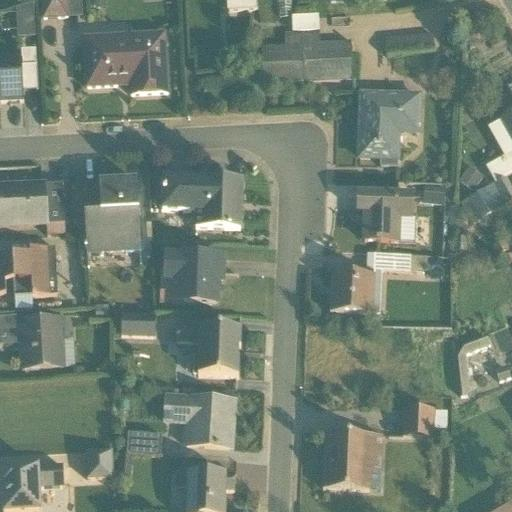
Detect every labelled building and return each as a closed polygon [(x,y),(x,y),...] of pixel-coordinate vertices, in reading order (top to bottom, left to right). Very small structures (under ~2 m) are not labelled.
[(79,0),(39,0),(41,23),(81,21),(79,0)] [(256,13),(255,0),(224,0),(226,14),(256,13)] [(289,3),(279,3),(280,22),(290,21),(289,3)] [(35,8),(17,8),(18,39),(35,39),(35,8)] [(353,83),(351,47),(319,49),(317,20),(312,20),(312,12),(294,14),(293,14),(294,22),(291,22),(292,36),(283,36),(284,50),(259,52),(262,89),(349,83),(353,83)] [(431,37),(384,42),(386,60),(433,55),(431,37)] [(165,38),(85,41),(86,90),(128,89),(129,102),(168,101),(165,38)] [(0,109),(22,108),(20,70),(35,69),(34,54),(20,55),(20,59),(0,60),(0,109)] [(419,140),(420,102),(360,101),(359,164),(379,164),(379,172),(399,172),(400,140),(419,140)] [(511,117),(486,132),(502,160),(484,170),(494,188),(505,181),(511,177),(511,117)] [(460,207),(471,227),(511,204),(511,190),(511,191),(505,181),(494,188),(460,207)] [(241,187),(163,185),(162,219),(193,220),(193,234),(240,235),(241,187)] [(140,258),(135,187),(101,190),(103,219),(83,220),(85,261),(140,258)] [(0,191),(0,230),(64,228),(62,189),(0,191)] [(443,192),(422,192),(422,203),(442,203),(443,192)] [(412,200),(357,199),(357,217),(363,217),(363,247),(399,248),(400,226),(412,226),(412,200)] [(29,259),(0,260),(0,298),(4,298),(3,287),(12,286),(13,302),(57,300),(54,253),(28,254),(29,259)] [(219,262),(163,260),(163,284),(159,284),(158,309),(217,311),(219,262)] [(372,281),(330,279),(328,318),(380,321),(382,276),(422,278),(423,263),(366,260),(365,275),(373,275),(372,281)] [(155,320),(122,319),(121,343),(154,344),(155,320)] [(68,323),(20,325),(20,333),(0,334),(0,350),(21,350),(22,375),(70,373),(68,323)] [(511,325),(491,333),(499,356),(511,350),(511,325)] [(239,383),(240,350),(240,336),(176,334),(176,348),(197,349),(196,362),(192,362),(192,382),(239,383)] [(485,343),(452,356),(468,397),(511,380),(505,365),(495,369),(485,343)] [(235,407),(164,402),(163,431),(184,432),(183,451),(228,454),(230,429),(233,429),(235,407)] [(434,415),(403,413),(401,448),(432,450),(434,415)] [(161,441),(128,439),(126,460),(131,461),(160,462),(161,441)] [(379,497),(381,443),(326,441),(324,495),(379,497)] [(130,481),(131,461),(126,460),(119,460),(118,481),(130,481)] [(0,496),(1,496),(1,511),(40,511),(40,493),(62,492),(61,470),(0,474),(0,496)] [(233,498),(234,480),(186,478),(184,511),(224,511),(225,497),(233,498)]
